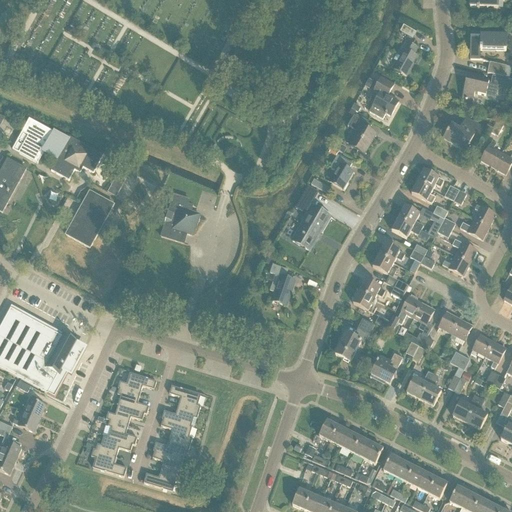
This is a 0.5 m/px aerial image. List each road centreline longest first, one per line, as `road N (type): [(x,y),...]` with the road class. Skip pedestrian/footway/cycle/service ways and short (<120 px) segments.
road 1 (residential): [(300,382),(341,266),(413,148)]
road 2 (residential): [(511,478),(363,401),(300,382)]
road 3 (residential): [(27,511),(115,330)]
road 4 (residential): [(413,148),(442,72),(441,0)]
road 5 (residential): [(133,482),(178,345)]
road 6 (residential): [(254,511),(300,382)]
road 7 (residential): [(300,382),(178,345)]
road 8 (residential): [(1,278),(115,330)]
